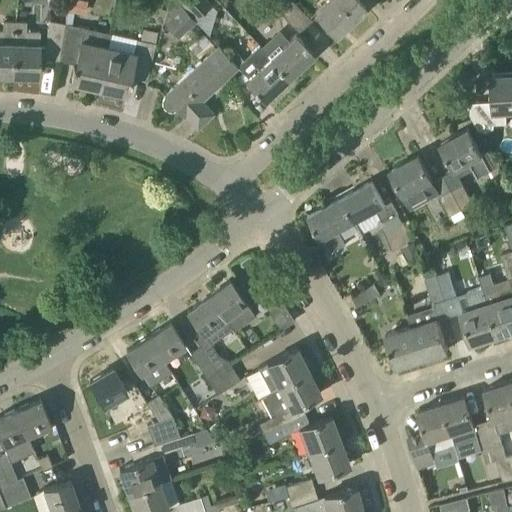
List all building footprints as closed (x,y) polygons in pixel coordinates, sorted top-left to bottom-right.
[(88,0),(85,0),(70,0),(68,11),(74,12),(85,15),(88,0)] [(195,20),(174,0),(169,0),(163,22),(179,37),(195,20)] [(177,0),(196,19),(212,4),(208,0),(177,0)] [(291,0),(274,0),(275,1),(272,4),(299,33),(311,21),(291,0)] [(328,0),(315,12),(336,34),(365,7),(358,0),(328,0)] [(0,74),(12,75),(14,21),(3,21),(3,31),(0,30),(0,74)] [(14,21),(12,75),(38,76),(40,32),(26,31),(26,22),(14,21)] [(45,48),(61,51),(66,26),(51,23),(45,48)] [(75,65),(73,64),(72,69),(74,69),(72,81),(100,88),(109,46),(111,36),(66,26),(61,51),(77,55),(75,65)] [(150,70),(157,33),(143,30),(141,40),(138,40),(136,52),(109,46),(100,88),(126,93),(129,81),(131,81),(132,77),(130,76),(132,66),(150,70)] [(296,34),(289,40),(280,30),(262,47),(260,45),(260,46),(271,57),(271,56),(290,77),(314,54),(296,34)] [(218,46),(217,48),(203,33),(188,46),(202,61),(164,96),(165,96),(162,100),(163,106),(167,110),(172,111),(177,109),(184,117),(186,116),(197,128),(213,113),(202,101),(238,68),(218,46)] [(237,65),(248,78),(245,81),(264,101),(290,77),(271,56),(271,57),(260,46),(259,45),(237,65)] [(506,111),(511,110),(511,73),(492,75),(493,101),(464,103),(479,130),(494,130),(494,124),(507,124),(506,111)] [(440,143),(454,170),(469,161),(478,178),(491,171),(468,128),(440,143)] [(411,208),(424,200),(438,193),(431,180),(432,180),(419,155),(391,170),(404,195),(411,208)] [(390,197),(384,200),(373,180),(341,197),(354,221),(356,220),(363,232),(378,224),(380,218),(385,221),(399,213),(390,197)] [(452,190),(462,208),(472,203),(462,184),(452,190)] [(450,215),(462,208),(452,190),(440,196),(450,215)] [(337,230),(354,221),(341,197),(308,214),(329,253),(345,245),(337,230)] [(401,249),(409,264),(422,256),(414,242),(401,249)] [(511,251),(501,255),(509,279),(511,277),(511,251)] [(456,296),(456,295),(457,295),(449,271),(437,275),(444,299),(456,296)] [(511,288),(510,283),(496,287),(491,272),(479,276),(483,287),(498,334),(511,329),(511,288)] [(444,299),(437,275),(425,279),(433,303),(444,299)] [(255,315),(246,302),(230,279),(210,294),(225,316),(233,329),(233,328),(234,330),(255,315)] [(352,296),(357,306),(378,295),(373,284),(352,296)] [(471,342),(498,334),(483,287),(467,292),(457,295),(456,295),(456,296),(462,312),(471,342)] [(211,344),(233,329),(225,316),(210,294),(187,310),(202,331),(194,337),(201,347),(200,348),(214,370),(223,364),(211,344)] [(272,323),(293,320),(290,298),(269,300),(272,323)] [(408,315),(411,326),(421,358),(448,350),(434,307),(408,315)] [(149,335),(164,359),(185,345),(170,321),(149,335)] [(395,367),(421,358),(411,326),(385,335),(395,367)] [(141,373),(164,359),(149,335),(126,349),(141,373)] [(258,367),(270,390),(308,370),(296,347),(258,367)] [(205,376),(214,370),(200,348),(191,353),(205,376)] [(211,384),(234,370),(229,361),(224,365),(223,364),(214,370),(205,376),(211,384)] [(104,405),(127,391),(113,367),(90,380),(104,405)] [(234,370),(211,384),(217,394),(240,379),(234,370)] [(260,424),(264,433),(305,413),(301,404),(321,394),(308,370),(270,390),(261,395),(273,418),(260,424)] [(511,427),(511,395),(508,382),(484,389),(494,419),(495,419),(504,416),(508,428),(511,427)] [(157,420),(171,415),(159,395),(147,402),(157,420)] [(475,438),(471,426),(475,425),(465,395),(441,403),(451,433),(455,444),(475,438)] [(16,409),(27,435),(52,425),(41,399),(16,409)] [(432,451),(455,444),(451,433),(441,403),(418,410),(425,432),(408,437),(417,467),(436,461),(432,451)] [(0,437),(3,445),(27,435),(16,409),(0,416),(0,437)] [(106,413),(94,420),(103,436),(115,429),(106,413)] [(331,415),(310,423),(305,413),(264,433),(268,443),(300,429),(308,450),(340,438),(331,415)] [(173,416),(172,416),(171,415),(157,420),(158,421),(147,425),(154,444),(179,435),(173,416)] [(215,434),(221,429),(216,422),(209,428),(215,434)] [(195,442),(214,435),(215,434),(209,428),(208,429),(207,427),(180,437),(179,435),(154,444),(158,455),(195,442)] [(496,460),(499,472),(500,471),(504,482),(511,479),(511,454),(506,457),(499,434),(489,437),(496,460)] [(486,463),(496,460),(489,437),(479,441),(486,463)] [(340,438),(308,450),(318,476),(349,464),(340,438)] [(0,466),(7,483),(17,479),(7,454),(0,456),(0,466)] [(38,459),(42,469),(52,465),(47,455),(38,459)] [(166,465),(155,469),(151,457),(120,468),(128,492),(161,481),(170,477),(166,465)] [(0,495),(1,497),(26,487),(22,477),(17,479),(7,483),(0,485),(0,495)] [(281,497),(288,495),(314,487),(311,478),(285,486),(279,488),(281,497)] [(52,511),(79,503),(70,479),(44,488),(52,511)] [(152,511),(169,506),(161,481),(128,492),(134,511),(152,511)] [(4,507),(30,497),(26,487),(1,497),(4,507)] [(362,511),(357,487),(317,497),(314,487),(288,495),(291,506),(312,500),(315,511),(362,511)] [(220,511),(219,508),(239,501),(237,496),(212,504),(211,504),(204,506),(185,511),(220,511)] [(176,511),(185,511),(204,506),(201,497),(179,503),(175,505),(176,511)] [(458,511),(461,511),(470,510),(467,497),(456,500),(458,511)] [(81,511),(79,503),(52,511),(81,511)]
